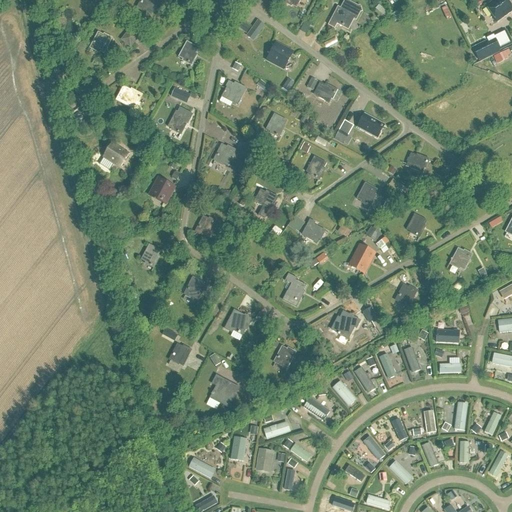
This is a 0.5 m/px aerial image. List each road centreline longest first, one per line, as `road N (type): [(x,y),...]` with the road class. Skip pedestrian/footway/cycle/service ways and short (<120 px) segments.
road 1 (track): [(18,0),(167,511)]
road 2 (track): [(0,450),(111,315)]
